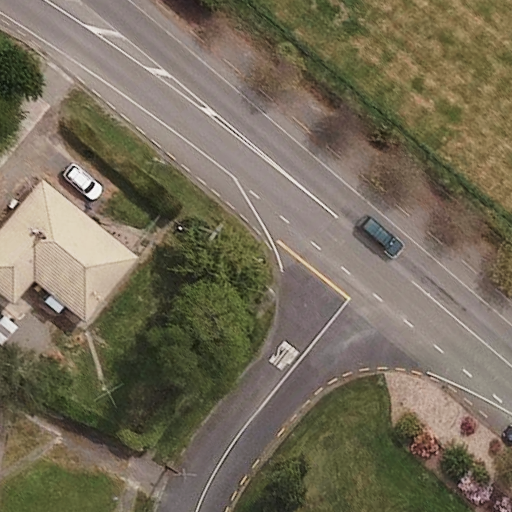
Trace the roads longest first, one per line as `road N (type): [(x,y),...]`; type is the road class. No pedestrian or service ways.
road 1 (primary): [(77,0),(381,256)]
road 2 (residential): [(193,511),(217,465),(381,256)]
road 3 (primary): [(381,256),(511,366)]
